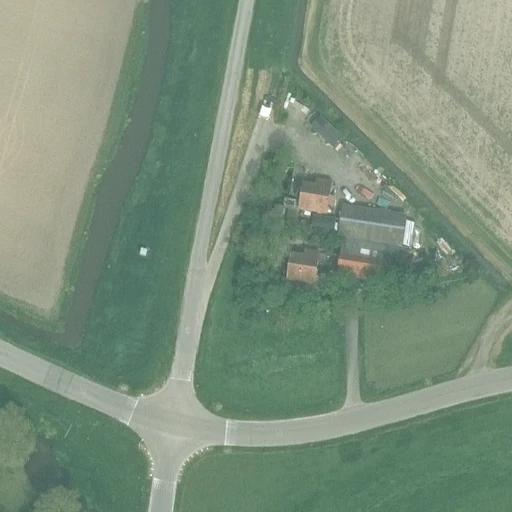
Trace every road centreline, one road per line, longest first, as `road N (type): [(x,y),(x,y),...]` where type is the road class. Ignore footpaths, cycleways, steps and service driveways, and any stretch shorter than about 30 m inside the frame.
road 1 (unclassified): [(174,423),(245,0)]
road 2 (tertiary): [(511,380),(325,427),(240,435),(174,423)]
road 3 (tertiary): [(174,423),(129,411),(0,351)]
